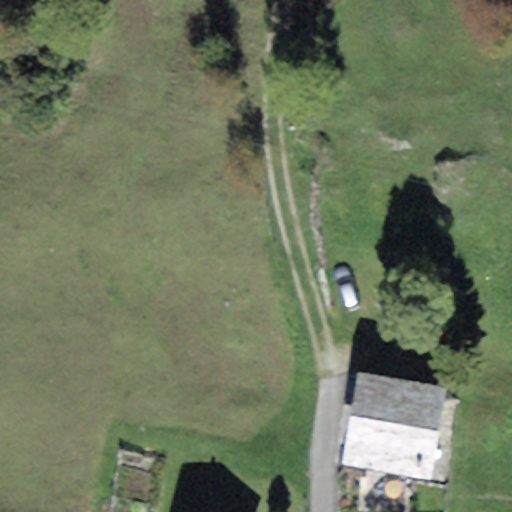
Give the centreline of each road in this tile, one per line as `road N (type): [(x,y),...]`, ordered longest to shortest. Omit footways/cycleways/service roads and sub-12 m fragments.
road 1 (track): [(327,372),(275,145),(273,35),(281,0)]
road 2 (unclassified): [(325,511),(327,372)]
